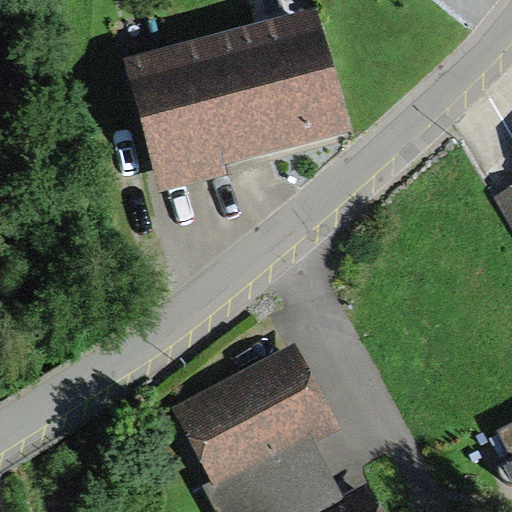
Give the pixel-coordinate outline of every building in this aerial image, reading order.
[(125,60),(162,190),(351,137),(314,7),(125,60)] [(511,227),(511,185),(494,196),(511,227)] [(174,408),(214,482),(310,431),(316,441),(342,427),(295,342),(174,408)] [(511,424),(500,431),(511,454),(511,456),(503,462),(501,467),(502,476),(509,482),(511,482),(511,424)] [(217,511),(344,511),(350,509),(316,441),(310,431),(214,482),(205,487),(217,511)] [(350,509),(344,511),(387,511),(379,495),(350,509)]
